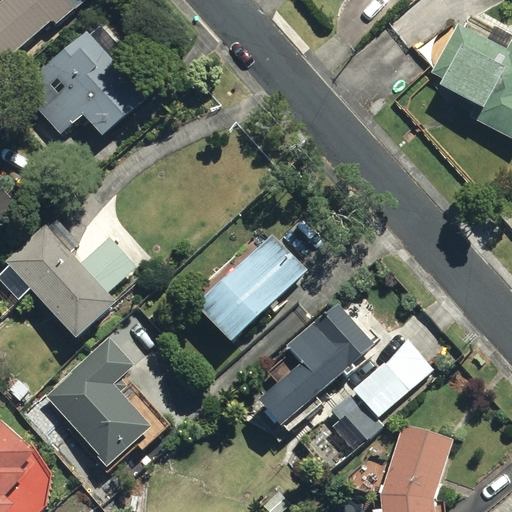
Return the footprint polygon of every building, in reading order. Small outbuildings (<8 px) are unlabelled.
[(0,0),(0,63),(69,1),(68,0),(0,0)] [(81,113),(101,135),(144,95),(111,59),(123,48),(99,23),(88,33),(84,28),(18,87),(59,132),(81,113)] [(469,115),(511,137),(511,38),(507,48),(458,23),(431,71),(446,80),(443,85),(476,102),(469,115)] [(0,186),(0,223),(19,207),(0,186)] [(160,200),(148,210),(168,231),(179,220),(160,200)] [(5,261),(75,337),(115,300),(45,225),(5,261)] [(196,304),(232,341),(306,269),(271,232),(196,304)] [(0,306),(10,298),(0,286),(0,306)] [(260,398),(282,423),(373,343),(338,302),(288,344),(302,361),(260,398)] [(133,365),(107,336),(42,395),(106,466),(150,425),(112,383),(133,365)] [(409,339),(353,390),(379,416),(435,367),(409,339)] [(42,392),(22,376),(10,391),(30,408),(42,392)] [(350,393),(331,409),(339,419),(358,403),(350,393)] [(0,511),(3,511),(12,502),(3,494),(23,471),(18,467),(33,450),(0,421),(0,511)] [(434,511),(433,500),(452,439),(402,424),(381,494),(382,509),(373,509),(373,511),(434,511)] [(270,511),(280,511),(290,503),(279,491),(263,504),(270,511)]
